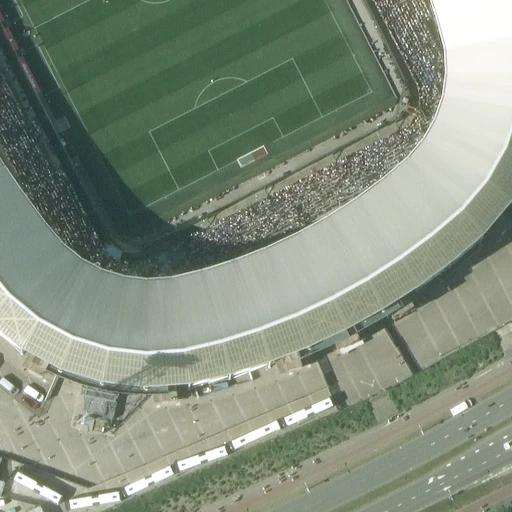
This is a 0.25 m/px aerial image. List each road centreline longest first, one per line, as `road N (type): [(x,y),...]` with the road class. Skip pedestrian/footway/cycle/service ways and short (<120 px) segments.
road 1 (primary): [(511,403),(294,511)]
road 2 (primary): [(389,511),(511,449)]
